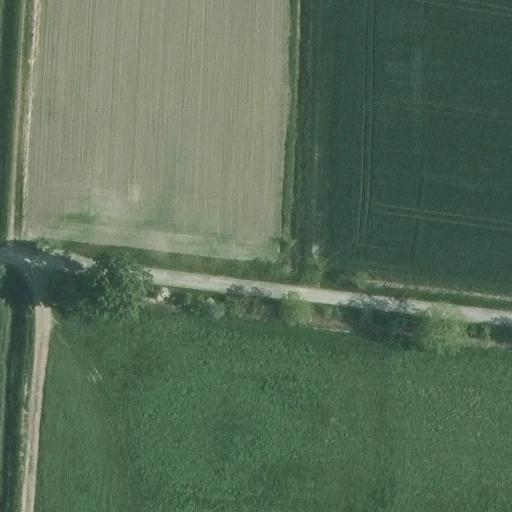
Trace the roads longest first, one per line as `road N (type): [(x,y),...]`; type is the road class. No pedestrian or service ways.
road 1 (residential): [(0,247),(511,322)]
road 2 (track): [(17,249),(25,0)]
